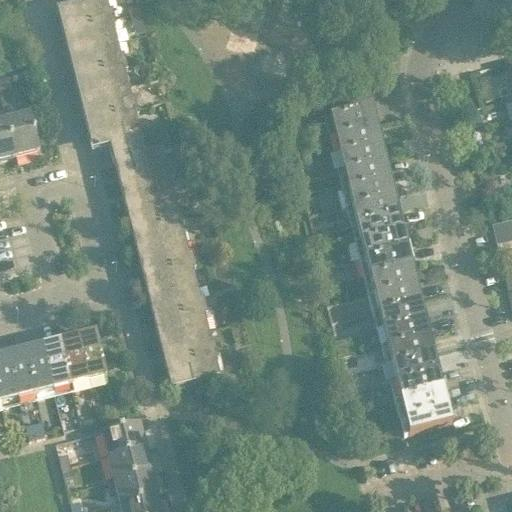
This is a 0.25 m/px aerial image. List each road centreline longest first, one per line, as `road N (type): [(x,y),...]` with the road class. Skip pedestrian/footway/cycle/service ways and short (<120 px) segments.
road 1 (residential): [(511,464),(418,83),(449,12)]
road 2 (residential): [(0,311),(100,288),(75,182)]
road 3 (residential): [(368,499),(511,469)]
